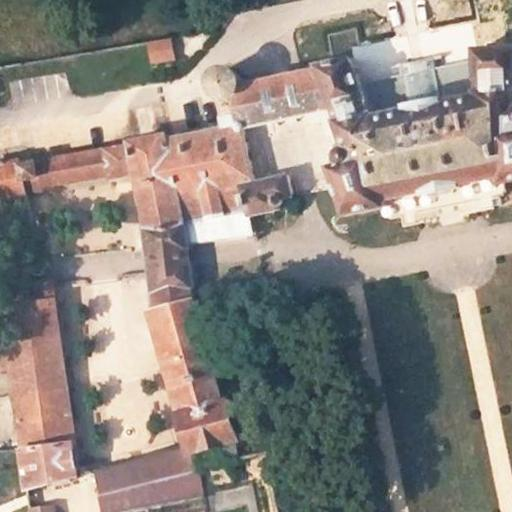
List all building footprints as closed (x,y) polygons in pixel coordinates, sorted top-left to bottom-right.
[(240,115),(243,129),(333,111),(350,150),(345,155),(343,161),(344,167),(333,171),(351,214),(386,204),(387,199),(429,190),(433,199),(511,178),(511,51),(474,55),(474,63),(438,69),(433,56),(401,63),(402,77),(360,86),(352,61),(320,67),(321,72),(243,87),(241,76),(236,70),(222,72),(217,84),(221,95),(231,97),(236,96),(240,115)] [(240,115),(233,116),(231,132),(243,129),(240,115)] [(199,456),(236,445),(193,295),(189,264),(186,226),(247,209),(250,214),(288,206),(287,200),(294,199),(288,181),(256,185),(243,129),(231,132),(171,146),(170,138),(136,145),(149,224),(152,261),(156,311),(195,443),(199,456)] [(112,167),(115,178),(141,175),(136,145),(96,153),(99,169),(112,167)] [(99,169),(96,153),(65,157),(68,174),(28,182),(30,194),(58,189),(58,183),(114,175),(112,167),(99,169)] [(20,162),(0,165),(0,224),(34,221),(28,182),(68,174),(65,157),(20,165),(20,162)] [(15,368),(62,362),(53,285),(8,290),(12,331),(15,368)] [(12,331),(0,332),(0,370),(15,368),(12,331)] [(66,387),(62,362),(15,368),(19,391),(66,387)] [(77,476),(66,387),(19,391),(32,489),(77,476)] [(92,470),(98,494),(201,467),(199,456),(195,443),(92,470)] [(206,511),(205,500),(144,511),(206,511)]
